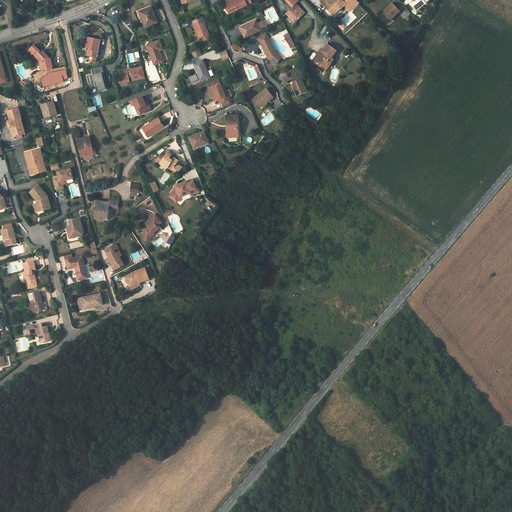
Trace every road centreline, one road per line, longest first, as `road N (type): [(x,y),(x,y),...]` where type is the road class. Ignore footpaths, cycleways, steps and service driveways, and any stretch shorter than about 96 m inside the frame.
road 1 (tertiary): [(221,511),(511,168)]
road 2 (residential): [(288,106),(257,61),(232,56),(208,0)]
road 3 (residential): [(189,116),(169,88),(179,44),(163,0)]
